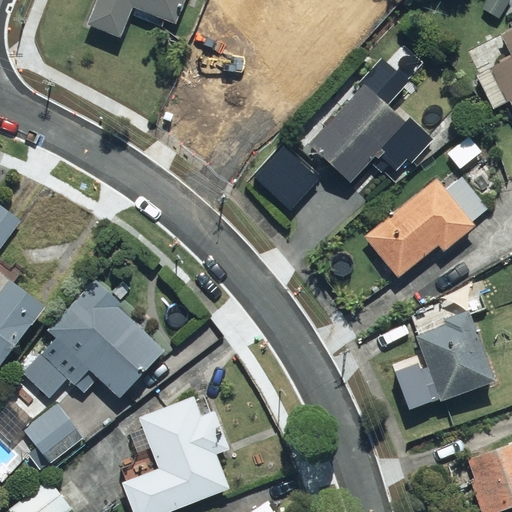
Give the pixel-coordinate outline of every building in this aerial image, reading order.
[(184,0),(96,0),(85,30),(119,43),(132,11),(174,27),(184,0)] [(308,0),(273,0),(193,66),(229,109),(270,76),(288,98),(324,68),(307,47),(331,28),(308,0)] [(511,0),(487,0),(481,12),(499,23),(511,0)] [(511,31),(500,37),(511,60),(473,78),(491,115),(507,107),(511,119),(511,31)] [(413,67),(397,52),(384,65),(379,60),(353,86),(358,91),(302,149),(345,190),(352,182),(359,189),(383,165),(393,175),(405,163),(409,168),(433,144),(391,103),(410,84),(407,81),(413,75),(409,71),(413,67)] [(282,149),(253,182),(289,214),(319,180),(282,149)] [(440,193),(431,183),(363,241),(397,280),(433,250),(440,258),(472,231),(469,227),(488,210),(459,176),(440,193)] [(0,250),(20,223),(0,208),(0,250)] [(0,365),(42,305),(0,275),(0,365)] [(112,316),(85,290),(42,332),(53,343),(20,375),(46,401),(66,382),(73,389),(86,376),(94,383),(67,410),(95,438),(131,401),(125,395),(164,356),(118,310),(112,316)] [(464,314),(412,332),(438,407),(491,389),(464,314)] [(28,424),(1,399),(0,400),(0,435),(9,444),(28,424)] [(192,400),(139,418),(158,471),(121,485),(130,511),(182,511),(227,496),(214,459),(226,455),(211,412),(198,417),(192,400)] [(79,434),(56,409),(25,437),(49,462),(79,434)] [(511,511),(511,445),(462,463),(479,511),(511,511)] [(48,480),(8,511),(71,511),(72,511),(48,480)]
